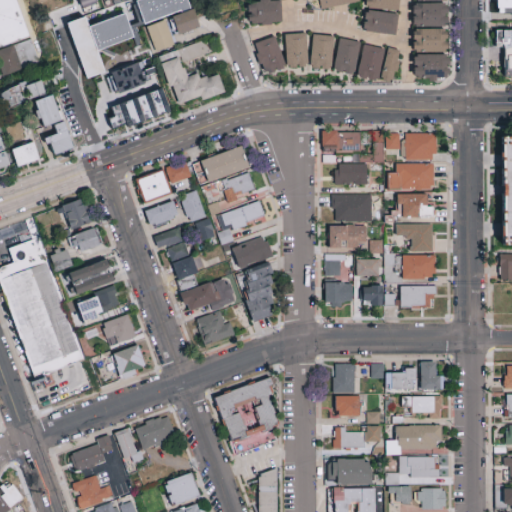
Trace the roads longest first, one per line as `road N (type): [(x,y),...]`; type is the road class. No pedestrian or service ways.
road 1 (residential): [(511,339),(300,342),(0,450)]
road 2 (residential): [(471,511),(466,0)]
road 3 (residential): [(228,511),(102,167)]
road 4 (residential): [(300,232),(301,511)]
road 5 (secondary): [(260,113),(102,167)]
road 6 (secondary): [(466,104),(300,112)]
road 7 (tertiary): [(52,511),(0,373)]
road 8 (residential): [(260,113),(300,232)]
road 9 (residential): [(300,232),(300,112)]
